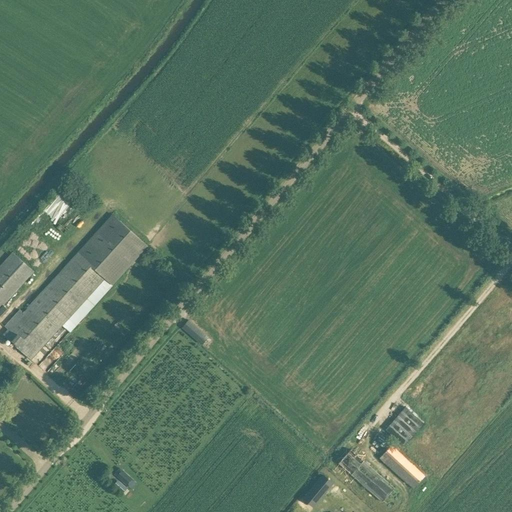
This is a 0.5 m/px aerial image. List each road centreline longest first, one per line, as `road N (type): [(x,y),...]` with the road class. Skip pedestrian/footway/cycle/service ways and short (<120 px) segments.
road 1 (unclassified): [(3,511),(440,0)]
road 2 (track): [(347,109),(511,254)]
